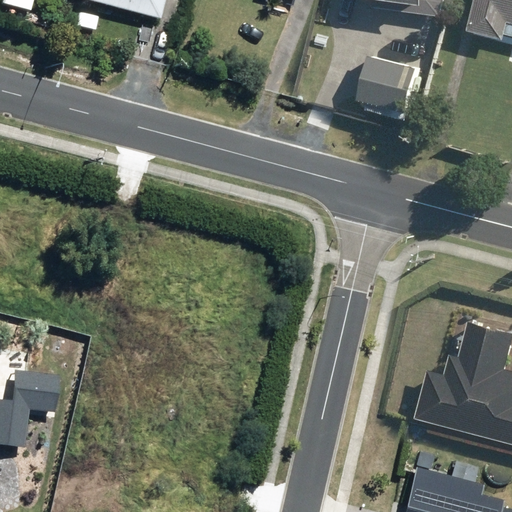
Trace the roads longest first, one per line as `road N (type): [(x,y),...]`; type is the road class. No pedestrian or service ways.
road 1 (tertiary): [(0,88),(378,191)]
road 2 (residential): [(302,511),(378,191)]
road 3 (tertiary): [(378,191),(511,226)]
